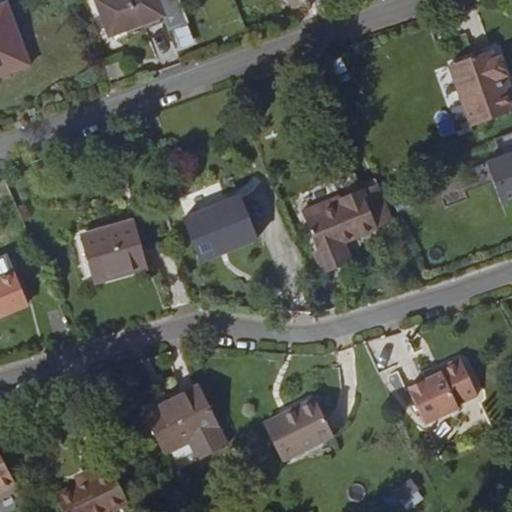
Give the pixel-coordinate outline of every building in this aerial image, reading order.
[(91,0),(105,33),(159,12),(154,0),(91,0)] [(0,75),(24,66),(0,3),(0,75)] [(468,123),(511,108),(503,86),(498,74),(504,72),(497,53),(491,56),(488,47),(452,60),(458,77),(452,79),(468,123)] [(458,77),(452,60),(446,62),(452,79),(458,77)] [(508,84),(504,72),(498,74),(503,86),(508,84)] [(302,82),(292,85),(300,105),(309,102),(302,82)] [(511,150),(484,161),(498,201),(511,195),(511,150)] [(373,175),(354,184),(369,218),(389,209),(373,175)] [(311,199),(295,207),(320,264),(347,252),(339,235),(370,221),(369,218),(354,184),(333,193),(335,197),(314,206),(311,199)] [(335,197),(333,193),(332,190),(311,199),(314,206),(335,197)] [(241,195),(185,220),(202,257),(228,245),(230,249),(258,236),(241,195)] [(136,230),(84,243),(97,289),(149,276),(136,230)] [(12,269),(0,274),(0,286),(8,308),(25,301),(12,269)] [(0,286),(0,311),(8,308),(0,286)] [(429,380),(412,388),(429,423),(463,407),(461,405),(482,395),(466,363),(465,363),(460,361),(448,368),(446,372),(429,380)] [(427,377),(429,380),(446,372),(448,368),(427,377)] [(152,409),(171,448),(192,438),(199,435),(208,454),(230,443),(201,385),(152,409)] [(318,398),(270,423),(287,461),(337,437),(318,398)] [(192,438),(202,457),(208,454),(199,435),(192,438)] [(0,494),(18,487),(0,437),(0,494)] [(102,511),(103,511),(98,501),(124,485),(111,458),(91,468),(93,474),(57,492),(67,511),(102,511)] [(420,476),(404,483),(411,498),(427,491),(420,476)] [(98,501),(103,511),(131,498),(124,485),(98,501)]
